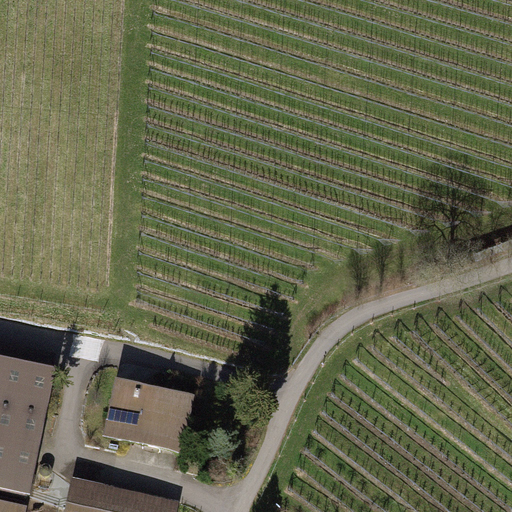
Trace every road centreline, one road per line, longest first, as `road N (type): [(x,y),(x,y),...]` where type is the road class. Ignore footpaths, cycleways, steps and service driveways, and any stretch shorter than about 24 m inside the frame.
road 1 (track): [(239,511),(293,395),(331,338),(362,316),(511,267)]
road 2 (track): [(84,345),(60,462),(242,504)]
road 3 (track): [(0,327),(293,395)]
